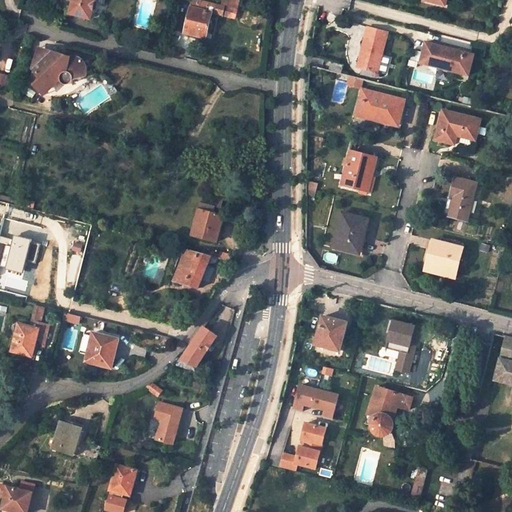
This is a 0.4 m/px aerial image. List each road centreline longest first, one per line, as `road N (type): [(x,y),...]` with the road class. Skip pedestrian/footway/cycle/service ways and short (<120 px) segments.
road 1 (residential): [(252,275),(228,287),(156,370),(117,389),(50,391),(0,437)]
road 2 (residential): [(29,26),(284,93)]
road 3 (primary): [(221,511),(261,398),(282,271)]
road 4 (residential): [(252,275),(184,511)]
road 5 (primary): [(282,271),(284,93)]
road 6 (residential): [(422,152),(385,293)]
road 7 (residential): [(511,326),(385,293)]
